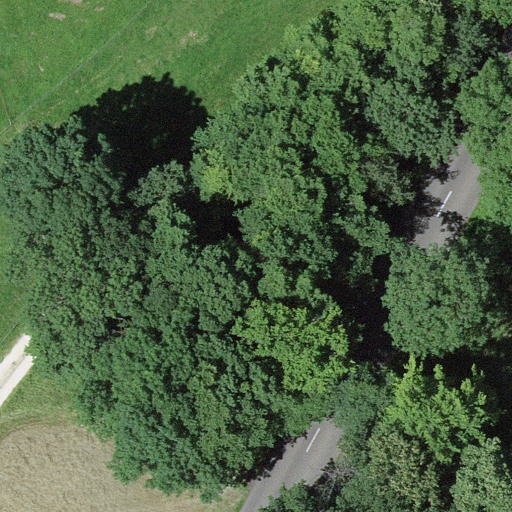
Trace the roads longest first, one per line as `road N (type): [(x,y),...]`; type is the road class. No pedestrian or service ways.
road 1 (track): [(388,0),(100,266),(0,390)]
road 2 (secondary): [(511,97),(276,511)]
